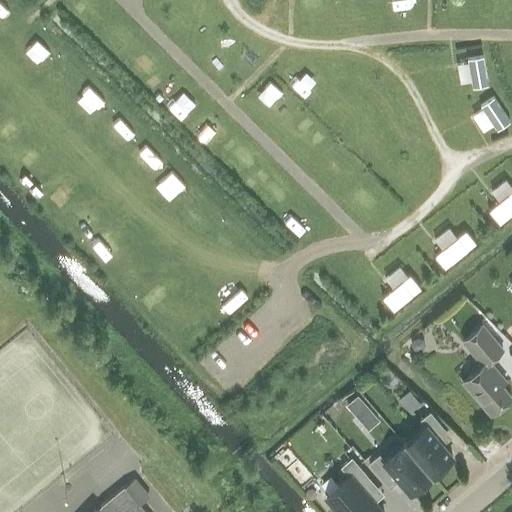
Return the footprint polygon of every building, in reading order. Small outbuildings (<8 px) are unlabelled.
[(484,56),(468,59),(469,64),(473,88),(488,85),(484,56)] [(494,97),(480,106),(483,109),(496,131),(510,122),(494,97)] [(511,191),(498,202),(489,210),(499,222),(511,211),(511,191)] [(440,251),(434,256),(444,268),(476,242),(466,230),(455,239),(440,251)] [(391,289),(384,296),(394,308),(420,287),(410,274),(406,277),(391,289)] [(490,413),(511,395),(495,376),(499,372),(489,360),(502,349),(482,325),(463,341),(483,364),(463,381),(490,413)] [(417,336),(413,339),(411,344),(413,348),(418,350),(423,348),(425,343),(422,338),(417,336)] [(409,389),(399,397),(410,410),(420,402),(409,389)] [(368,428),(380,418),(369,406),(357,415),(368,428)] [(436,437),(445,429),(430,411),(420,420),(424,425),(404,442),(431,474),(452,456),(436,437)] [(367,446),(353,429),(344,437),(358,454),(367,446)] [(431,474),(404,442),(384,460),(379,454),(369,463),(384,481),(393,473),(410,492),(431,474)] [(271,458),(300,491),(316,477),(287,444),(271,458)] [(350,474),(327,495),(341,511),(383,511),(359,483),(368,475),(353,457),(343,465),(350,474)] [(148,497),(133,479),(125,486),(125,485),(101,505),(94,511),(92,511),(146,511),(140,504),(148,497)]
